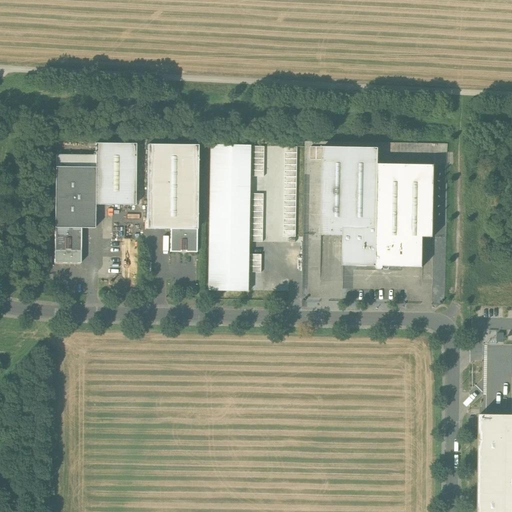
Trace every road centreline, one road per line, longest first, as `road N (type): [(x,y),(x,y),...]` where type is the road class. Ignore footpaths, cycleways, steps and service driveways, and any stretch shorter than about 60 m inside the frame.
road 1 (unclassified): [(451,511),(452,343),(451,329),(440,323),(51,314),(0,306)]
road 2 (track): [(511,96),(0,67)]
road 3 (track): [(451,329),(461,94)]
